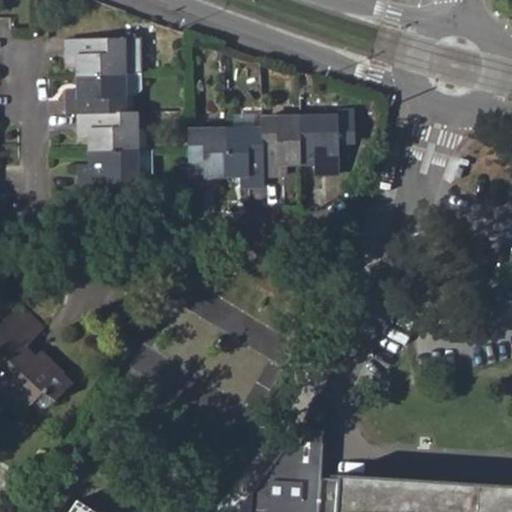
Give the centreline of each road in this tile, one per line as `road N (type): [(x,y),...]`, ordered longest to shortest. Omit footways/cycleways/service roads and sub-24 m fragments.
road 1 (residential): [(408,208),(322,231),(34,229)]
road 2 (residential): [(173,0),(422,90)]
road 3 (residential): [(34,229),(33,108),(18,63)]
